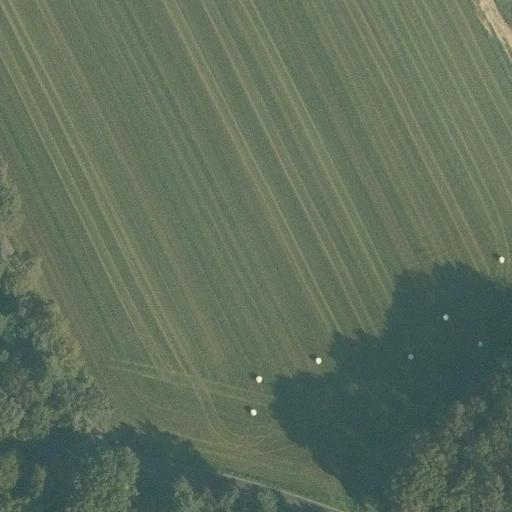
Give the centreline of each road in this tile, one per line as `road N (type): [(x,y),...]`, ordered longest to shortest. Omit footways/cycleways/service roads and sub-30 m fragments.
road 1 (unclassified): [(0,236),(103,461)]
road 2 (tertiary): [(103,461),(313,511)]
